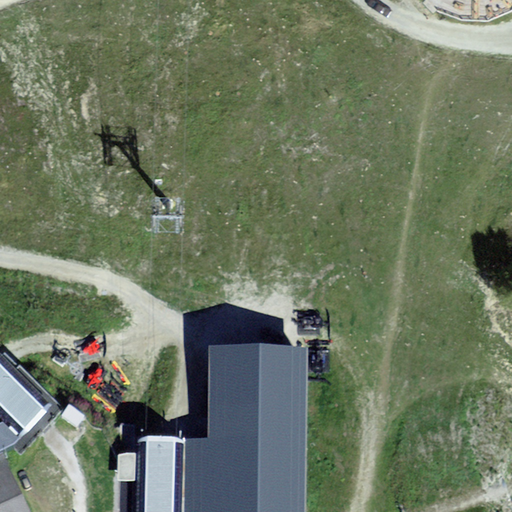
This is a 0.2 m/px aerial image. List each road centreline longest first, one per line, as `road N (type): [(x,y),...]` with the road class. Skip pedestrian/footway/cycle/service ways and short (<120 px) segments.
road 1 (track): [(355,511),(372,401),(304,331),(157,330),(52,267),(6,259)]
road 2 (track): [(0,357),(157,330)]
road 3 (track): [(371,0),(414,31),(511,49)]
